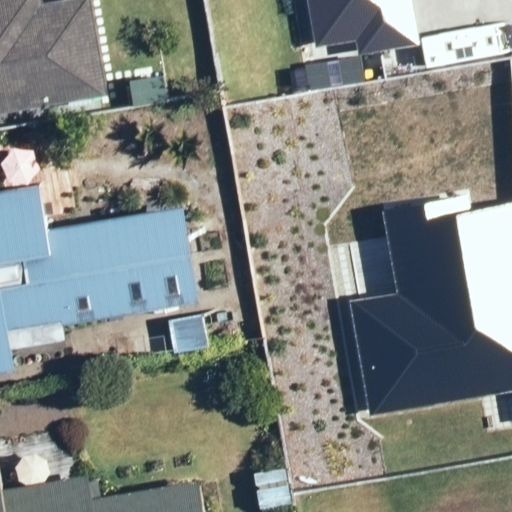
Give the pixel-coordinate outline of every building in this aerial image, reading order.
[(0,0),(0,104),(61,94),(63,103),(86,99),(84,91),(98,88),(83,0),(0,0)] [(0,361),(7,360),(4,342),(57,332),(55,317),(191,292),(173,198),(39,223),(31,176),(0,181),(0,361)] [(201,320),(218,316),(214,303),(161,315),(168,345),(205,336),(201,320)] [(93,325),(71,330),(77,355),(99,350),(93,325)] [(300,462),(248,462),(248,507),(300,507),(300,462)] [(192,511),(186,474),(94,489),(91,473),(81,475),(80,468),(0,481),(0,511),(192,511)]
